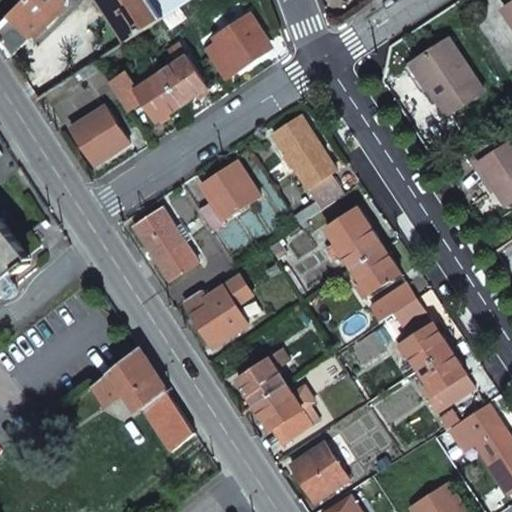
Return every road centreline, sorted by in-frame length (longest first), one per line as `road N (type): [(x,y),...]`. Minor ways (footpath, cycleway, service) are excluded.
road 1 (unclassified): [(87,215),(278,511)]
road 2 (residential): [(511,346),(324,58)]
road 3 (unclassified): [(324,58),(87,215)]
road 4 (unclassified): [(0,84),(87,215)]
